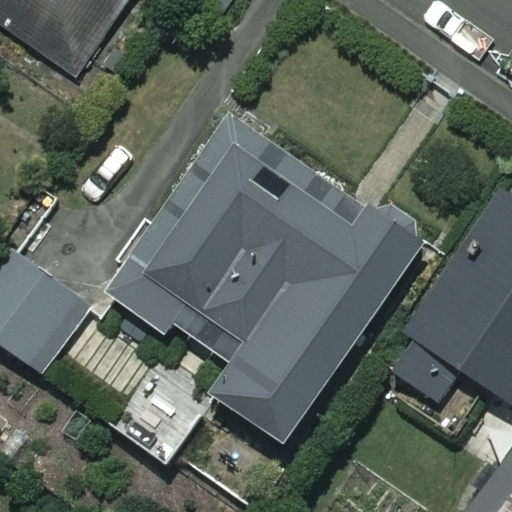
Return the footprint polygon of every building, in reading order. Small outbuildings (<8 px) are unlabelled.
[(123,0),(0,0),(0,23),(72,74),(123,0)] [(280,443),(418,240),(228,114),(107,295),(166,335),(172,326),(229,365),(209,394),(280,443)] [(511,197),(499,189),(382,367),(439,404),(461,371),(511,404),(511,197)] [(83,301),(13,250),(0,267),(0,344),(33,369),(83,301)] [(511,511),(511,451),(469,511),(511,511)]
